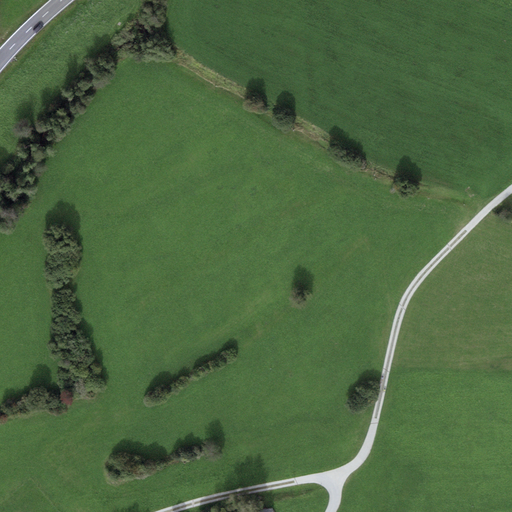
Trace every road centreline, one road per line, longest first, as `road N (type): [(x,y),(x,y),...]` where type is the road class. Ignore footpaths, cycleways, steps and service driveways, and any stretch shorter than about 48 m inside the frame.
road 1 (track): [(511,189),(408,299),(368,449),(339,475)]
road 2 (track): [(339,475),(173,511)]
